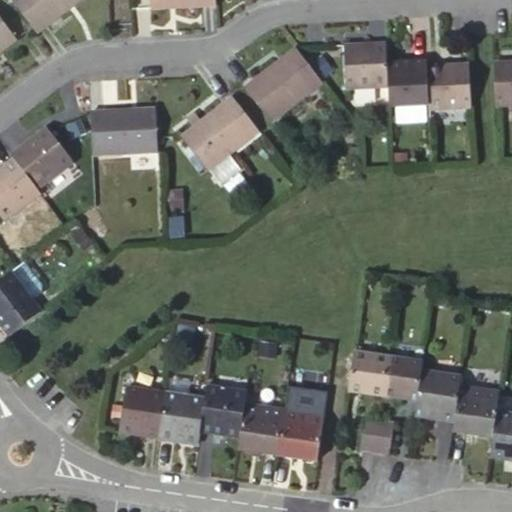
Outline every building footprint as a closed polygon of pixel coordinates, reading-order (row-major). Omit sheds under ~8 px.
[(61,14),(78,0),(11,0),(8,3),(29,31),(31,34),(34,35),(61,14)] [(0,24),(0,52),(14,43),(0,24)] [(386,84),(385,60),(384,43),(339,44),(341,85),(386,84)] [(296,47),(241,87),(269,121),(321,80),(296,47)] [(424,59),(385,60),(386,84),(386,95),(386,103),(427,101),(427,99),(424,64),(424,59)] [(511,59),(493,61),(495,103),(511,102),(511,59)] [(467,61),(424,64),(427,99),(427,101),(427,107),(469,105),(467,61)] [(255,127),(230,96),(200,121),(193,127),(181,136),(208,170),(258,131),(255,127)] [(153,108),(91,110),(92,153),(155,152),(154,138),(153,108)] [(195,115),(188,120),(193,127),(200,121),(195,115)] [(71,162),(46,127),(9,156),(13,162),(35,190),(71,162)] [(35,190),(13,162),(0,172),(0,214),(6,222),(40,196),(36,192),(35,190)] [(18,265),(0,277),(0,329),(5,337),(38,313),(30,302),(41,294),(42,289),(25,266),(18,265)] [(348,392),(382,396),(388,356),(353,351),(348,392)] [(388,356),(382,396),(415,401),(420,368),(421,360),(388,356)] [(420,368),(415,401),(413,415),(454,421),(460,384),(461,375),(420,368)] [(247,403),(249,390),(208,384),(206,397),(201,432),(242,436),(246,411),(247,403)] [(454,432),(493,436),(497,410),(500,390),(460,384),(454,421),(454,432)] [(161,427),(163,410),(165,391),(127,386),(120,432),(147,436),(160,438),(161,427)] [(287,409),(280,456),(291,457),(318,462),(326,393),(290,388),(287,409)] [(165,391),(163,410),(161,427),(160,438),(199,444),(201,432),(206,397),(165,391)] [(280,456),(287,409),(247,403),(246,411),(242,436),(240,450),(280,456)] [(511,412),(497,410),(493,436),(491,458),(511,460),(511,412)] [(362,418),(357,449),(372,452),(377,420),(362,418)] [(391,422),(377,420),(372,452),(386,454),(391,422)]
